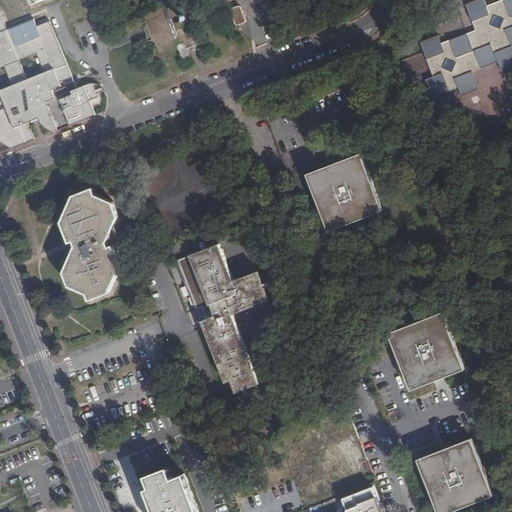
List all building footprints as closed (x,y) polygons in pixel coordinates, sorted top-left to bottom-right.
[(434,96),(445,92),(458,88),(461,95),(480,88),(473,72),(498,62),(501,70),(511,65),(511,0),(500,0),(487,5),(484,0),(475,0),(466,4),(475,30),(477,35),(466,39),(464,34),(441,42),(438,34),(423,40),(420,41),(429,66),(418,70),(421,78),(426,76),(434,96)] [(0,5),(0,23),(9,47),(0,50),(0,143),(10,150),(33,141),(29,131),(28,124),(38,120),(39,122),(41,125),(42,127),(46,131),(49,133),(52,134),(96,118),(90,103),(98,100),(95,90),(99,88),(96,87),(94,86),(92,87),(90,87),(77,91),(74,83),(61,88),(60,85),(73,80),(61,49),(60,48),(58,45),(50,24),(39,28),(36,20),(9,30),(4,18),(6,17),(6,15),(4,12),(3,10),(1,6),(0,5)] [(238,25),(245,22),(246,22),(246,21),(246,20),(241,6),(240,6),(240,5),(231,8),(230,9),(230,10),(236,24),(236,25),(237,25),(238,25)] [(167,16),(150,20),(156,44),(174,40),(167,16)] [(0,50),(9,47),(0,23),(0,50)] [(60,48),(61,49),(52,23),(50,24),(58,45),(60,48)] [(477,35),(475,30),(464,34),(466,39),(477,35)] [(140,175),(165,237),(232,211),(208,149),(140,175)] [(320,177),(313,179),(331,226),(338,224),(339,226),(371,214),(371,211),(378,208),(360,161),(353,164),(352,161),(319,174),(320,177)] [(88,294),(90,300),(109,292),(114,282),(113,278),(117,276),(122,266),(116,249),(111,251),(109,246),(105,235),(111,233),(119,215),(114,202),(104,197),(98,199),(96,193),(94,187),(74,194),(70,205),(71,210),(67,211),(62,221),(68,236),(73,234),(75,240),(77,245),(66,271),(72,287),(80,290),(86,289),(88,294)] [(208,317),(202,319),(226,382),(232,379),(237,392),(259,383),(233,313),(269,299),(258,271),(253,258),(241,263),(245,275),(234,280),(220,243),(191,254),(179,259),(198,308),(204,306),(208,317)] [(198,308),(202,319),(208,317),(204,306),(198,308)] [(402,335),(394,338),(413,385),(422,382),(423,385),(453,373),(452,371),(460,368),(441,320),(433,323),(432,321),(401,332),(402,335)] [(475,428),(420,449),(441,507),(496,488),(475,428)] [(299,473),(310,506),(332,499),(320,466),(299,473)] [(151,504),(154,511),(198,511),(190,489),(186,490),(181,476),(173,480),(168,468),(146,476),(151,489),(150,489),(155,502),(151,504)] [(184,475),(181,476),(186,490),(190,489),(184,475)] [(384,511),(375,488),(346,499),(351,511),(384,511)] [(146,491),(151,504),(155,502),(150,489),(146,491)]
